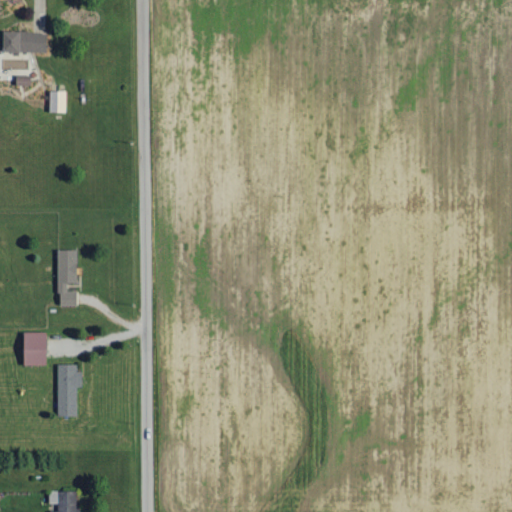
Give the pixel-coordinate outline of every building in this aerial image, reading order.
[(48,33),(5,32),(4,51),(48,53),(48,33)] [(50,112),(67,113),(67,92),(51,91),(50,112)] [(77,284),(78,251),(59,250),(58,305),(77,306),(77,291),(68,291),(68,284),(77,284)] [(26,366),(48,366),(47,333),(25,333),(26,366)] [(58,365),(59,417),(78,417),(77,388),(83,388),(82,373),(78,373),(77,365),(58,365)] [(76,511),(76,492),(50,492),(50,504),(54,504),(54,511),(76,511)]
